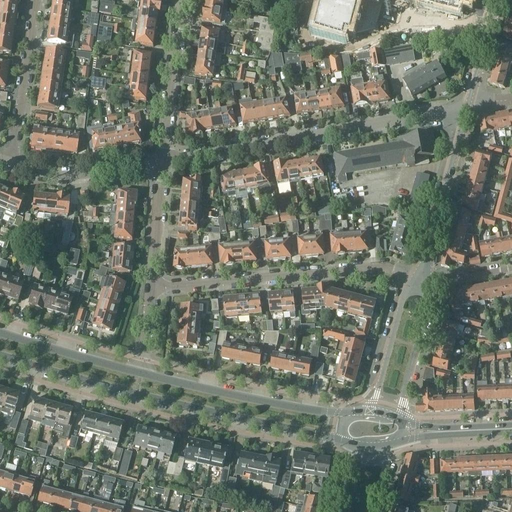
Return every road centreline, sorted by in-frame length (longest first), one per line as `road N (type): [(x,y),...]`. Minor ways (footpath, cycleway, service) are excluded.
road 1 (primary): [(0,354),(346,442)]
road 2 (residential): [(164,162),(467,107)]
road 3 (residential): [(150,286),(393,267),(418,279)]
road 4 (primary): [(355,412),(141,372)]
road 5 (tertiary): [(418,279),(467,107)]
road 6 (residential): [(11,163),(35,0)]
road 7 (residential): [(164,162),(183,0)]
road 8 (residential): [(11,163),(77,175),(164,162)]
road 9 (tertiary): [(418,279),(402,300),(379,387),(355,412)]
road 10 (primary): [(141,372),(0,332)]
road 11 (tertiary): [(400,420),(426,306),(418,279)]
road 12 (residential): [(150,286),(164,162)]
